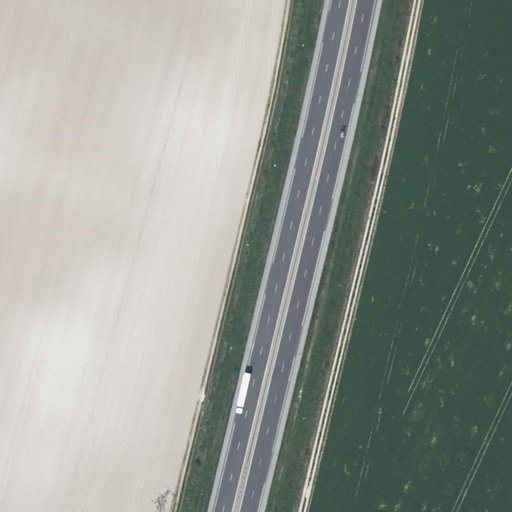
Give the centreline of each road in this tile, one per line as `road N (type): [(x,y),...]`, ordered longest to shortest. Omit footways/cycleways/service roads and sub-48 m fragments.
road 1 (motorway): [(334,0),(316,115),(211,511)]
road 2 (track): [(299,511),(417,0)]
road 3 (track): [(176,511),(289,0)]
road 4 (motorway): [(248,511),(352,0)]
